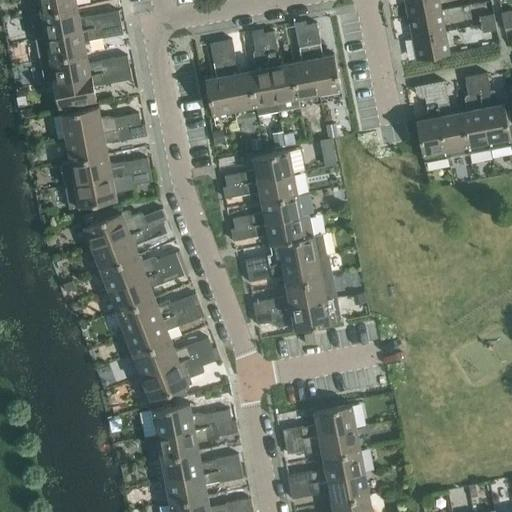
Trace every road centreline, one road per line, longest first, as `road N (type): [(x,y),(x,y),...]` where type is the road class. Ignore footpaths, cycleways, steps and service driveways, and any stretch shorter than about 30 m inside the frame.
road 1 (residential): [(270,511),(253,377),(184,197),(154,30),(277,0)]
road 2 (residential): [(393,121),(365,0)]
